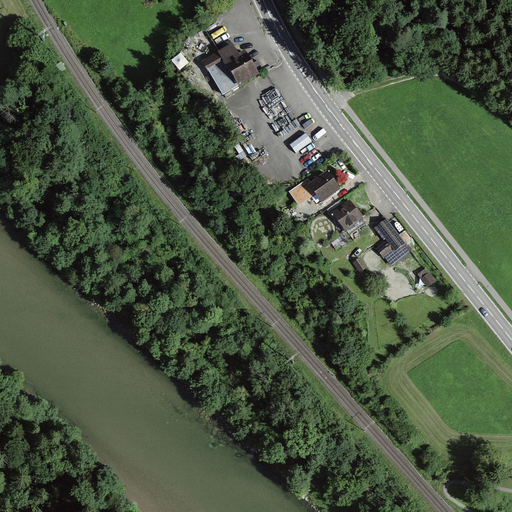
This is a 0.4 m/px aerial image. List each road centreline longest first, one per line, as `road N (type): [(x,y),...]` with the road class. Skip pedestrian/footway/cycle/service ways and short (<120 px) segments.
road 1 (secondary): [(511,340),(327,107),(262,0)]
road 2 (track): [(511,116),(447,76),(411,76),(327,107)]
